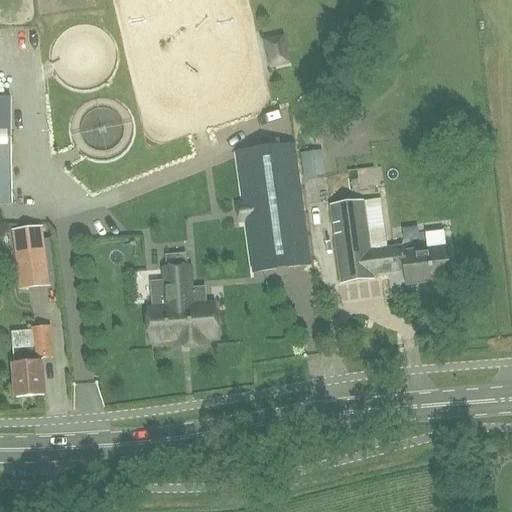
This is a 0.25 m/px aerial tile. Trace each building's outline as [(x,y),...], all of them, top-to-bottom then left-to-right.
[(0,100),(0,205),(12,205),(11,100),(0,100)] [(249,204),(252,221),(259,272),(311,265),(295,146),(242,153),(249,204)] [(305,179),(318,178),(315,152),(301,154),(305,179)] [(404,271),(406,285),(450,280),(446,248),(403,254),(402,248),(368,252),(361,203),(332,207),(342,284),(372,280),(371,275),(404,271)] [(47,283),(42,238),(41,228),(16,231),(23,289),(48,286),(47,283)] [(206,339),(216,338),(214,305),(192,306),(189,269),(164,270),(167,302),(153,303),(153,309),(149,309),(152,343),(177,341),(178,346),(206,344),(206,339)] [(53,359),(51,327),(31,329),(33,348),(13,350),(14,366),(13,366),(16,398),(44,396),(42,364),(34,364),(34,360),(53,359)]
